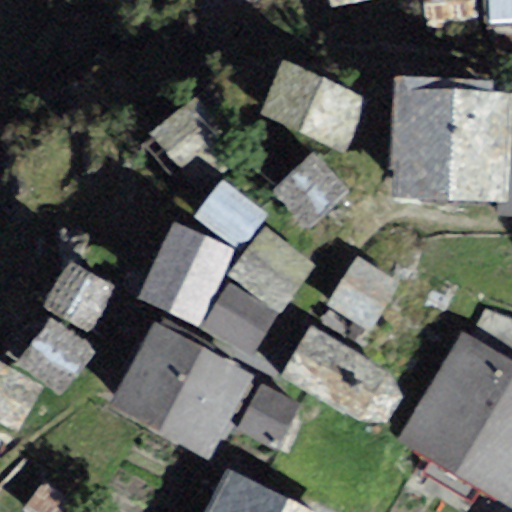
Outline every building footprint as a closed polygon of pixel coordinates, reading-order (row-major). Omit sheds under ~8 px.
[(460,0),(409,0),(412,35),(463,31),(460,0)] [(511,0),(480,0),(483,24),(511,21),(511,0)] [(366,101),(287,69),(269,113),(348,145),(366,101)] [(499,202),(503,97),(397,93),(394,199),(499,202)] [(229,153),(194,102),(156,128),(190,179),(229,153)] [(337,192),(314,164),(280,193),(303,220),(337,192)] [(256,209),(228,187),(205,216),(233,238),(256,209)] [(55,251),(99,271),(115,236),(72,215),(55,251)] [(225,252),(176,232),(148,299),(198,319),(225,252)] [(263,237),(241,275),(288,301),(309,263),(263,237)] [(392,286),(360,266),(333,308),(366,328),(392,286)] [(108,290),(74,268),(52,301),(86,323),(108,290)] [(234,294),(212,330),(251,353),(273,317),(234,294)] [(439,336),(398,319),(383,356),(425,372),(439,336)] [(92,352),(51,325),(24,365),(65,392),(92,352)] [(396,380),(310,333),(287,376),(373,423),(396,380)] [(244,377),(159,334),(124,403),(209,446),(244,377)] [(511,369),(464,342),(409,442),(511,498),(511,369)] [(34,382),(1,367),(0,369),(0,418),(15,425),(34,382)] [(291,409),(264,394),(247,424),(274,439),(291,409)] [(298,511),(234,479),(217,511),(298,511)]
